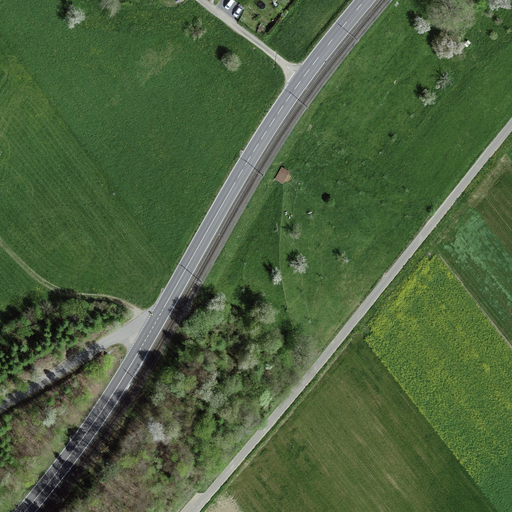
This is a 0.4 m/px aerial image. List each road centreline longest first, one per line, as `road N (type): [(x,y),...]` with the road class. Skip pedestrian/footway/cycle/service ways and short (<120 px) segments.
road 1 (secondary): [(25,511),(102,411),(264,133),(364,0)]
road 2 (track): [(511,114),(192,511)]
road 3 (track): [(197,0),(301,78)]
